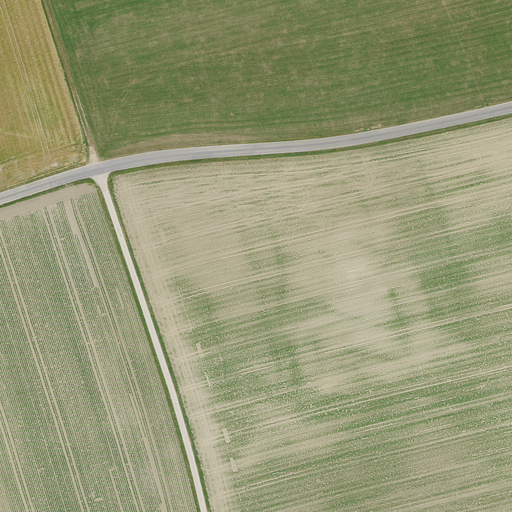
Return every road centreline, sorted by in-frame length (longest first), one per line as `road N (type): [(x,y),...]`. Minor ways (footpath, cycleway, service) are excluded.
road 1 (track): [(43,0),(203,511)]
road 2 (unclassified): [(511,106),(470,119),(96,168),(0,198)]
